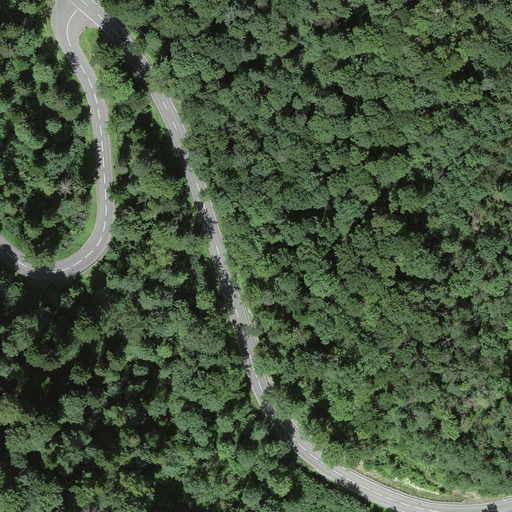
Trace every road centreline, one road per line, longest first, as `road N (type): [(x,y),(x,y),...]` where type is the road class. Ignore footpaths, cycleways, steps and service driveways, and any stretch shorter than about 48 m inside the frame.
road 1 (tertiary): [(82,1),(134,54),(166,107),(256,375),(284,428),(326,469),(364,491),(434,511),(470,511)]
road 2 (track): [(507,506),(415,464),(356,392),(343,353),(334,195),(300,113),(233,0)]
road 3 (tertiary): [(82,1),(67,32),(100,123),(105,230),(82,261),(54,272),(27,267),(0,244)]
road 4 (track): [(40,271),(51,300),(91,349),(137,455),(176,499)]
road 5 (track): [(511,106),(450,43),(431,0)]
